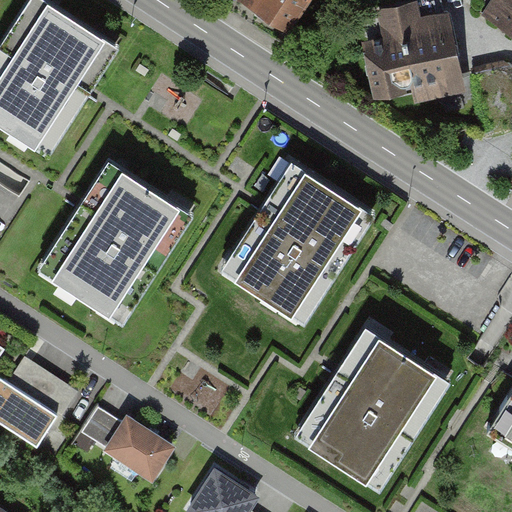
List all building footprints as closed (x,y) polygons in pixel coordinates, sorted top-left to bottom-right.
[(0,113),(49,145),(113,46),(40,0),(32,0),(0,50),(0,113)] [(253,0),(300,34),(325,0),(253,0)] [(369,49),(376,84),(396,96),(422,90),(424,87),(445,83),(457,64),(443,0),(383,13),(388,33),(383,40),(374,42),(369,49)] [(511,26),(511,0),(509,0),(498,18),(511,26)] [(472,72),(485,130),(511,123),(511,65),(510,64),(472,72)] [(204,101),(163,73),(145,100),(186,127),(204,101)] [(123,313),(187,214),(110,165),(46,263),(123,313)] [(281,184),(235,257),(254,269),(248,278),(285,302),(289,295),(309,307),(369,213),(302,170),(289,190),(281,184)] [(380,478),(444,380),(367,330),(302,428),(380,478)] [(0,411),(16,422),(13,427),(34,440),(46,421),(51,424),(59,412),(63,415),(78,391),(33,362),(18,386),(0,374),(0,353),(3,349),(0,346),(0,411)] [(511,387),(491,421),(511,434),(511,387)] [(128,415),(124,422),(99,406),(82,431),(152,476),(173,444),(128,415)] [(255,495),(216,470),(191,509),(195,511),(247,511),(246,511),(255,495)]
